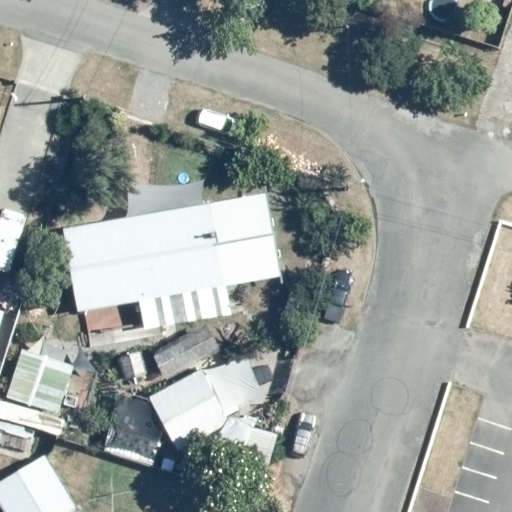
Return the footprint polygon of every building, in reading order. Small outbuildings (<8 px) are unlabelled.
[(238,320),(223,206),(73,226),(84,314),(149,306),(152,331),(238,320)] [(0,347),(11,311),(0,307),(0,347)] [(84,363),(22,347),(8,398),(70,415),(84,363)] [(148,464),(180,450),(240,425),(215,367),(156,393),(124,407),(148,464)] [(76,511),(82,509),(48,454),(0,484),(0,492),(12,511),(76,511)]
